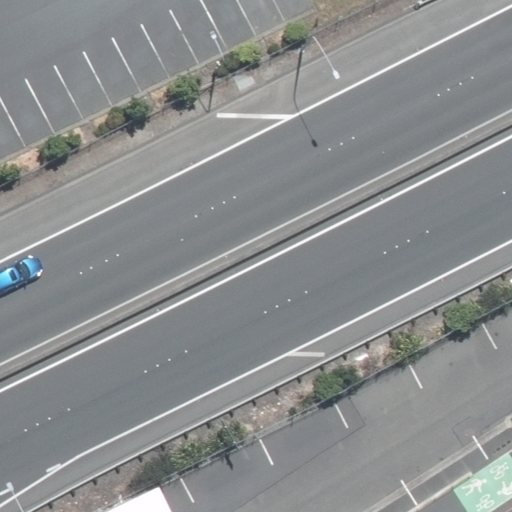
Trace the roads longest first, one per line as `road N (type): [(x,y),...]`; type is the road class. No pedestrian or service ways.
road 1 (trunk): [(511,191),(0,443)]
road 2 (trunk): [(0,309),(511,60)]
